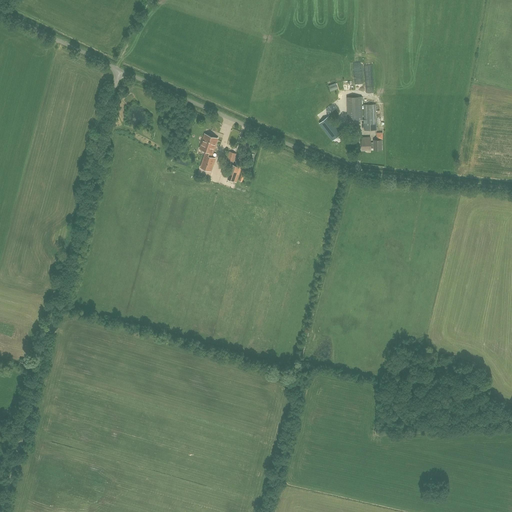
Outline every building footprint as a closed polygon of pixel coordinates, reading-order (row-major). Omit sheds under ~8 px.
[(321,91),(312,95),(321,116),(335,110),(333,106),(340,103),(337,96),(340,95),(338,89),(323,95),(321,91)] [(348,120),(362,119),(361,97),(347,97),(348,120)] [(364,130),(376,130),(376,104),(364,105),(364,130)] [(338,130),(335,125),(328,117),(319,123),(332,140),(341,133),(338,130)] [(235,142),(237,129),(229,127),(226,140),(235,142)] [(217,138),(205,134),(200,149),(207,151),(205,155),(201,167),(211,171),(215,158),(211,157),(212,153),(213,153),(217,138)] [(371,148),(371,143),(370,141),(370,137),(362,138),(362,141),(361,141),(362,149),(363,150),(366,150),(366,149),(371,149),(371,148)] [(371,143),(371,148),(374,148),(374,150),(382,150),(381,140),(373,140),(374,142),(371,143)] [(236,154),(229,151),(226,160),(233,162),(236,154)] [(242,168),(240,167),(232,165),(228,179),(237,182),(242,168)] [(30,370),(33,363),(21,359),(18,367),(30,370)]
